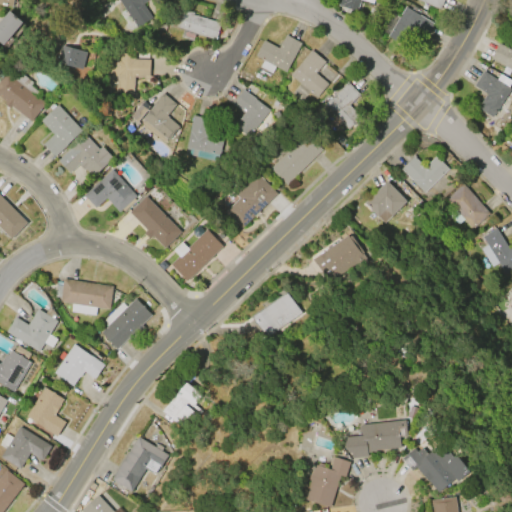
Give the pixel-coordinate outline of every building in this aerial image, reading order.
[(117,0),(146,0),(141,4),(151,18),(136,28),(117,0)] [(372,0),(372,3),(363,0),(359,0),(356,11),(337,5),(338,0),(372,0)] [(443,0),(439,9),(418,0),(443,0)] [(215,38),(194,32),(192,40),(180,37),(182,30),(168,25),(173,6),(193,12),(192,15),(219,23),(215,38)] [(405,7),(432,24),(423,38),(410,29),(401,44),(386,36),(405,7)] [(0,42),(0,19),(8,10),(23,22),(4,46),(0,42)] [(254,55),(263,40),(278,48),(286,34),(301,43),(284,72),(274,66),(270,73),(259,66),(262,60),(254,55)] [(511,70),(489,60),(498,43),(511,50),(511,48),(511,70)] [(81,70),(86,52),(60,45),(56,63),(81,70)] [(317,99),(290,76),(312,50),(326,62),(316,73),(329,84),(317,99)] [(117,52),(135,53),(135,58),(149,59),(149,78),(133,77),(132,97),(115,96),(116,76),(111,76),(111,59),(116,59),(117,52)] [(476,108),(486,94),(473,85),(483,71),(510,89),(491,118),(476,108)] [(30,122),(10,106),(9,108),(3,104),(4,102),(0,98),(0,79),(5,73),(44,104),(30,122)] [(359,118),(348,129),(341,122),(336,126),(330,120),(334,116),(323,105),(325,103),(321,99),(326,93),(331,98),(346,83),(357,95),(346,105),(359,118)] [(242,90),(268,110),(248,138),(233,127),(243,113),(232,104),(242,90)] [(176,104),(166,116),(179,127),(168,140),(167,140),(165,143),(141,123),(144,120),(142,119),(163,93),(176,104)] [(57,106),(81,131),(54,157),(42,144),(52,135),(39,121),(50,110),(48,107),(51,104),(55,107),(57,106)] [(184,154),(192,116),(210,119),(206,134),(223,138),(218,161),(184,154)] [(85,134),(110,160),(94,176),(80,162),(70,172),(58,159),(69,148),(70,149),(85,134)] [(320,150),(286,185),(270,169),(305,134),(320,150)] [(339,135),(345,140),(340,145),(334,139),(339,135)] [(424,193),(400,169),(413,156),(424,167),(435,155),(448,169),(424,193)] [(111,169),(135,196),(118,212),(105,198),(95,208),(83,195),(111,169)] [(225,211),(238,198),(235,194),(256,174),(277,193),(240,228),(225,211)] [(362,203),(386,180),(405,201),(380,223),(362,203)] [(464,184),(490,213),(471,230),(445,200),(464,184)] [(144,195),(180,231),(163,248),(151,236),(148,238),(142,232),(145,229),(127,212),(144,195)] [(0,196),(27,223),(10,240),(0,230),(0,196)] [(496,228),(509,248),(511,246),(511,268),(503,274),(497,263),(490,267),(479,249),(486,245),(482,237),(496,228)] [(222,246),(186,281),(169,264),(177,256),(172,250),(181,242),(187,248),(206,229),(222,246)] [(311,259),(347,235),(350,241),(353,239),(360,250),(355,254),(357,257),(324,279),(311,259)] [(63,278),(112,286),(108,309),(95,307),(94,316),(69,312),(70,303),(59,302),(59,297),(53,296),(56,280),(62,281),(63,278)] [(298,313),(263,338),(251,318),(286,293),(298,313)] [(102,321),(121,302),(126,307),(135,298),(151,315),(141,325),(144,328),(138,334),(135,331),(116,350),(99,333),(107,326),(102,321)] [(37,352),(5,331),(15,317),(27,325),(37,308),(57,321),(48,334),(56,339),(51,347),(43,342),(37,352)] [(54,373),(74,344),(104,365),(95,379),(84,372),(80,378),(79,377),(73,386),(54,373)] [(29,362),(11,391),(0,383),(0,361),(4,355),(6,357),(10,350),(13,352),(16,346),(29,354),(25,360),(29,362)] [(162,411),(186,383),(201,395),(193,404),(199,410),(183,429),(162,411)] [(26,417),(44,387),(64,399),(60,406),(62,407),(56,416),(66,422),(57,437),(42,428),(43,427),(26,417)] [(0,396),(6,400),(0,411),(10,417),(3,427),(0,425),(0,396)] [(357,425),(404,419),(406,437),(399,437),(400,447),(366,451),(367,456),(351,458),(350,452),(345,453),(344,437),(358,436),(357,425)] [(0,458),(0,453),(17,426),(50,446),(41,461),(29,453),(18,469),(0,458)] [(111,479),(138,437),(154,447),(156,444),(161,447),(160,450),(167,454),(154,474),(145,468),(130,491),(111,479)] [(469,472),(458,482),(454,478),(437,492),(416,467),(412,471),(401,459),(414,448),(416,451),(421,447),(426,453),(439,442),(452,457),(454,455),(469,472)] [(348,461),(343,476),(339,475),(329,507),(303,499),(308,480),(311,472),(314,464),(316,465),(317,462),(321,463),(320,466),(328,469),(330,465),(327,464),(329,455),(348,461)] [(0,511),(0,475),(5,469),(24,483),(0,511)] [(81,511),(79,509),(96,493),(112,510),(116,506),(121,511),(81,511)] [(455,497),(457,511),(432,511),(431,500),(455,497)]
